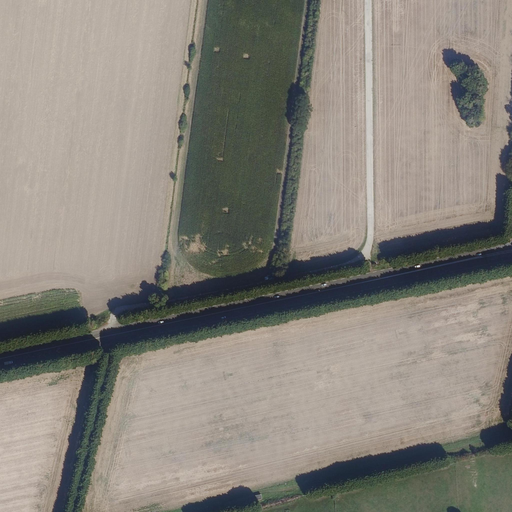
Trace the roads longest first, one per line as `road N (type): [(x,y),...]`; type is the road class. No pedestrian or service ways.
road 1 (track): [(368,0),(370,239),(359,259),(120,308),(113,335)]
road 2 (track): [(194,511),(511,435)]
road 3 (primary): [(273,301),(0,359)]
road 4 (primary): [(511,245),(273,301)]
road 5 (primary): [(273,301),(511,256)]
road 6 (track): [(74,511),(113,335)]
